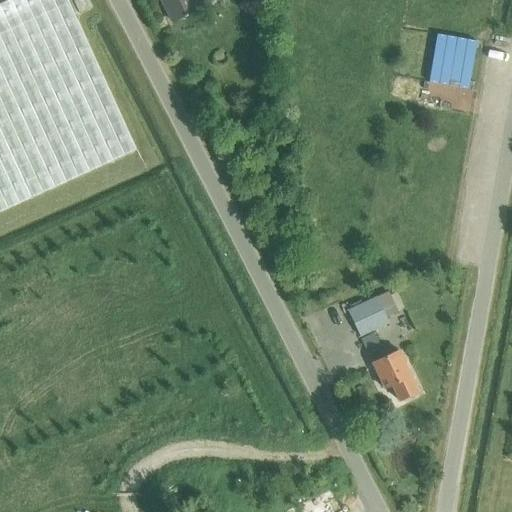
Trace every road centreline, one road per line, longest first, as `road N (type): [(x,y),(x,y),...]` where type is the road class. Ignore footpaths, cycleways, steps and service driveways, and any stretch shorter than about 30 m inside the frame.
road 1 (unclassified): [(377,511),(117,0)]
road 2 (unclassified): [(445,511),(511,134)]
